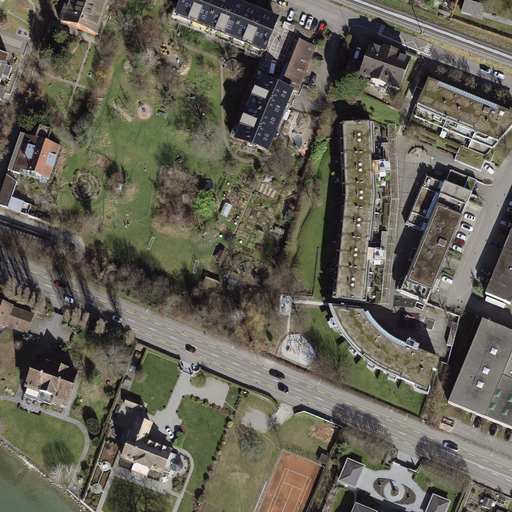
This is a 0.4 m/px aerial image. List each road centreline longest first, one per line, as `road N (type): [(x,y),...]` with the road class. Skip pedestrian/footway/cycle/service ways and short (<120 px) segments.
road 1 (primary): [(511,477),(0,265)]
road 2 (residential): [(300,0),(511,86)]
